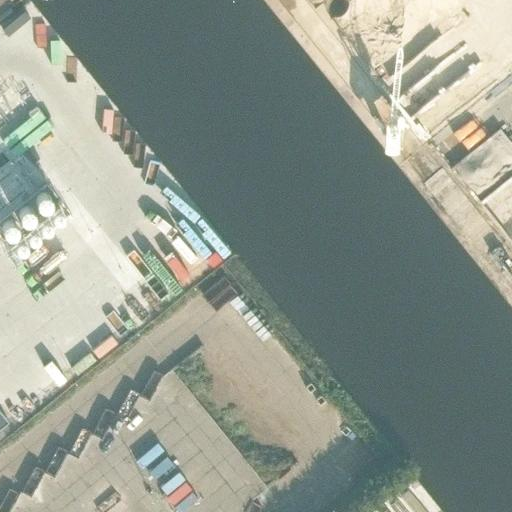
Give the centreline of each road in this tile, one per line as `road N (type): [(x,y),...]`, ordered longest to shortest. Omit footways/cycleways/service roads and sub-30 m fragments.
road 1 (unknown): [(291,511),(318,487),(320,461),(225,334),(185,334),(154,353)]
road 2 (unknown): [(154,353),(0,464)]
